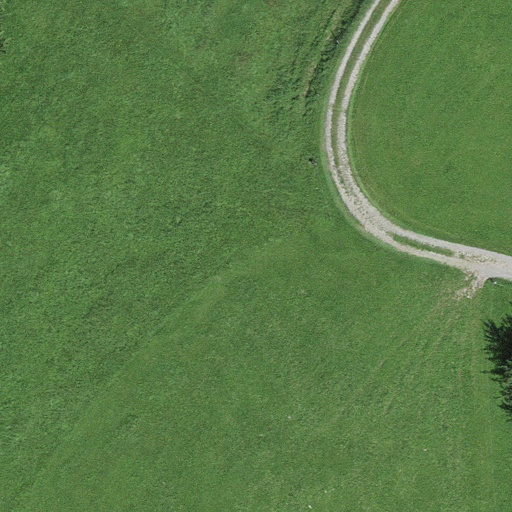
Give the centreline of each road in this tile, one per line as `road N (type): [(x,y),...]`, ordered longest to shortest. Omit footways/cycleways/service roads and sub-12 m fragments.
road 1 (track): [(392,0),(352,75),(341,121),(343,171),(383,236),(511,270)]
road 2 (track): [(383,236),(325,247),(258,277),(207,317)]
